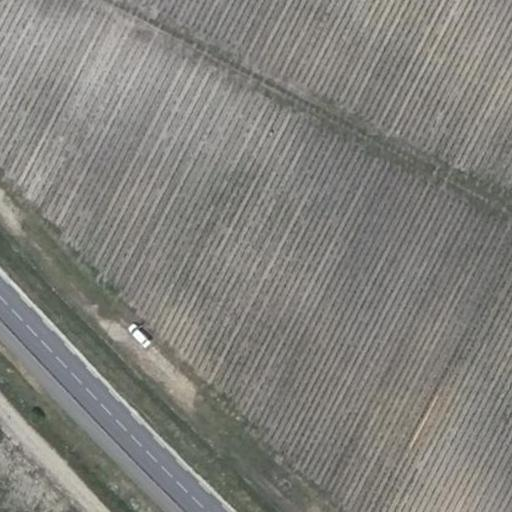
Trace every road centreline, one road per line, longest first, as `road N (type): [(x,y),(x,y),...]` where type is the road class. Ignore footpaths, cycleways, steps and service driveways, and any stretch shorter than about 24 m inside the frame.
road 1 (tertiary): [(208,511),(0,293)]
road 2 (track): [(0,398),(108,511)]
